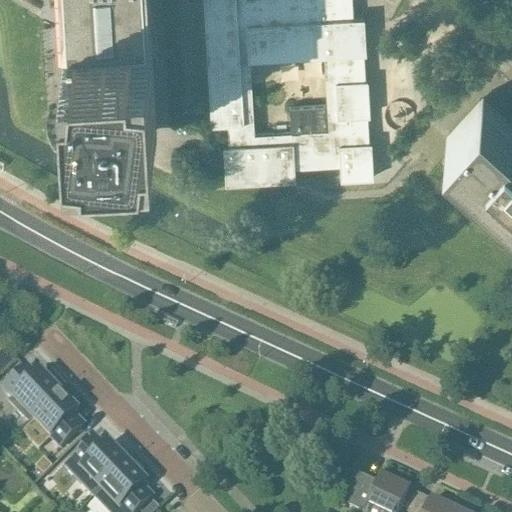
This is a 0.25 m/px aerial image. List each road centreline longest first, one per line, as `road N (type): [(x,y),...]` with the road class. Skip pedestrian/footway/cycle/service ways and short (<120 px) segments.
road 1 (secondary): [(0,213),(100,267),(511,455)]
road 2 (residential): [(210,511),(46,337)]
